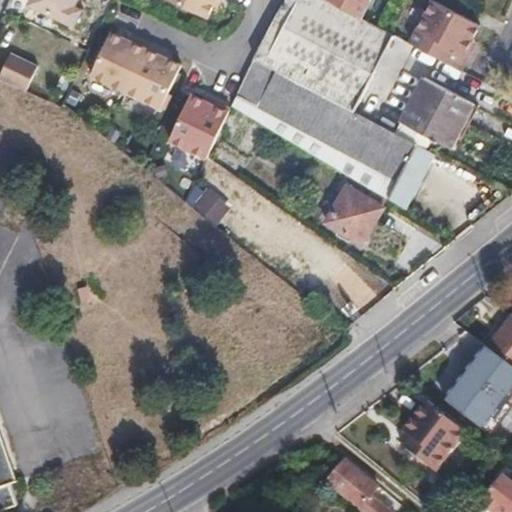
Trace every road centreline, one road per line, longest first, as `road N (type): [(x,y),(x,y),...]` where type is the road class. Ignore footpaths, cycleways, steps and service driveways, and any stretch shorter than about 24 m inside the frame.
road 1 (secondary): [(148,511),(330,389),(511,247)]
road 2 (unknown): [(302,408),(425,511)]
